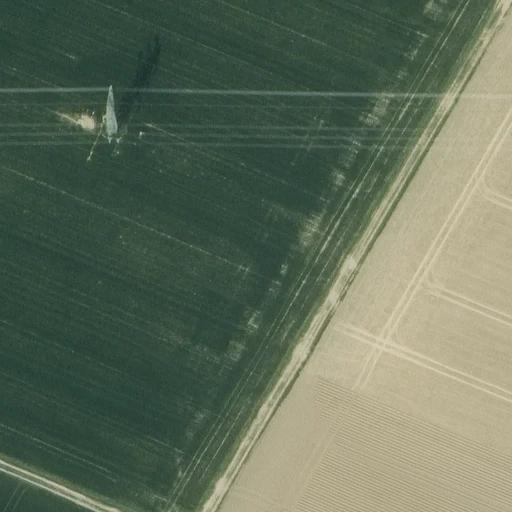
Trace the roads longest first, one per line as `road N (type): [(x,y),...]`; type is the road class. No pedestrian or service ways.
road 1 (track): [(212,511),(511,0)]
road 2 (track): [(146,511),(0,456)]
